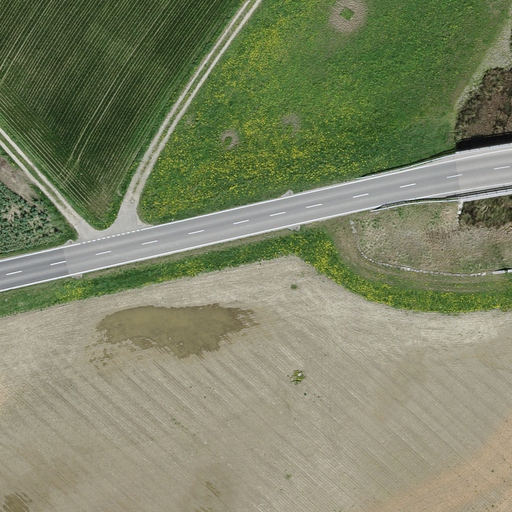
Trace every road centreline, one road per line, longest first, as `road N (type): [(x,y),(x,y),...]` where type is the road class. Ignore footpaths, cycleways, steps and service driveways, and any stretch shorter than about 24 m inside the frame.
road 1 (secondary): [(0,273),(511,169)]
road 2 (track): [(256,0),(203,68),(102,250),(0,136)]
